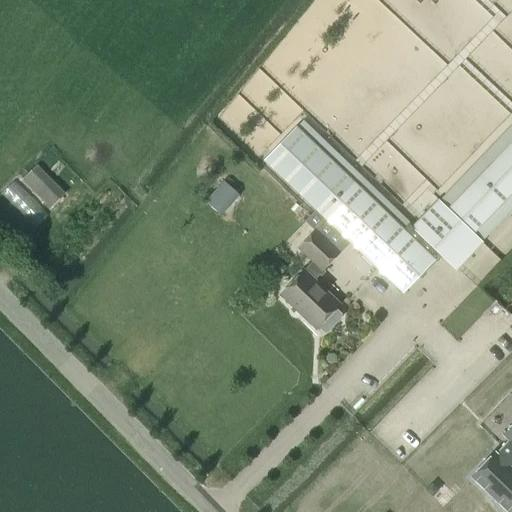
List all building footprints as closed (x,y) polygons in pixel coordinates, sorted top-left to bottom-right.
[(296,127),(264,161),(315,209),(305,220),(316,230),(339,252),(349,242),(402,292),(433,259),(433,258),(438,252),(456,269),(482,242),(473,233),(511,192),(511,142),(448,209),(439,200),(412,227),(420,235),(414,240),(296,127)] [(21,180),(50,209),(65,194),(36,165),(21,180)] [(226,179),(207,199),(223,214),(242,194),(226,179)] [(13,182),(4,192),(39,224),(48,213),(13,182)] [(304,269),(280,295),(316,329),(318,326),(324,331),(328,330),(340,318),(341,314),(335,309),(340,304),(314,279),(339,252),(316,230),(299,248),(314,262),(305,271),(304,269)] [(276,259),(269,267),(281,278),(288,270),(276,259)] [(495,454),(472,478),(507,511),(511,511),(511,469),(510,468),(511,466),(511,427),(504,436),(511,443),(511,444),(499,458),(495,454)]
